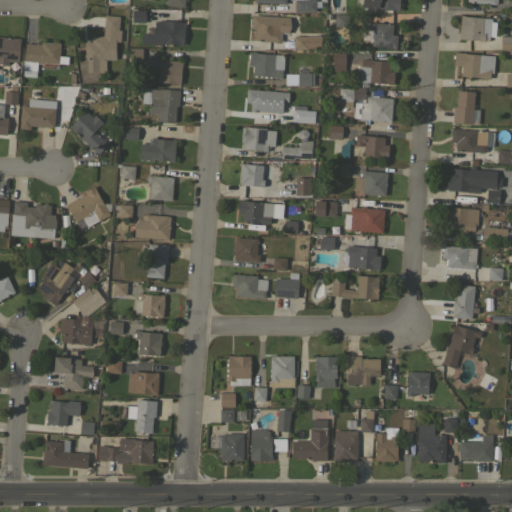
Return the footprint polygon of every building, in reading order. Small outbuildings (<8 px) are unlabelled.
[(315,0),(315,11),(294,11),(294,0),(315,0)] [(398,0),(398,11),(394,11),(395,10),(377,9),(359,8),(360,6),(362,6),(362,5),(355,4),(355,0),(398,0)] [(144,10),(144,22),(131,22),(131,10),(144,10)] [(290,17),(288,36),(320,35),(320,47),(307,48),(307,49),(267,49),(267,41),(253,40),(254,29),(250,29),(251,14),(290,17)] [(348,14),(348,26),(334,26),(334,14),(348,14)] [(490,35),(489,35),(488,40),(484,40),(484,41),(478,41),(478,40),(457,38),(458,32),(459,32),(460,15),(463,15),(463,16),(488,18),(488,14),(498,15),(498,21),(491,21),(490,35)] [(84,42),(91,41),(91,36),(102,36),(104,15),(119,16),(118,30),(120,30),(119,42),(115,41),(115,60),(105,60),(105,71),(92,71),(92,73),(89,73),(89,72),(85,72),(84,42)] [(185,22),(184,28),(183,28),(182,45),(171,44),(171,46),(166,46),(166,43),(161,43),(161,45),(141,44),(141,42),(140,42),(141,35),(142,35),(142,33),(153,34),(154,21),(159,21),(159,20),(163,20),(163,21),(185,22)] [(392,24),(391,35),(397,35),(396,47),(371,45),(372,30),(363,29),(363,28),(361,28),(362,23),(363,23),(363,22),(392,24)] [(0,36),(20,38),(20,42),(19,41),(17,62),(8,61),(7,64),(0,64),(0,36)] [(511,36),(511,49),(500,49),(500,36),(511,36)] [(41,44),(41,42),(60,43),(59,56),(68,56),(67,64),(50,62),(49,67),(44,67),(44,62),(43,62),(43,63),(37,63),(36,71),(22,70),(23,60),(25,43),(41,44)] [(142,48),(141,67),(129,67),(129,62),(128,62),(128,48),(142,48)] [(345,51),(345,70),(332,70),(332,51),(345,51)] [(256,52),(256,53),(280,55),(283,57),(283,71),(281,71),(281,72),(283,73),(283,75),(281,75),(281,78),(268,77),(268,76),(252,75),(252,65),(248,65),(248,58),(247,58),(248,55),(249,55),(249,52),(256,52)] [(465,53),(494,56),(492,73),(489,73),(489,79),(477,78),(477,77),(460,76),(461,66),(453,65),(453,58),(452,58),(452,55),(454,55),(454,52),(465,53)] [(158,67),(155,67),(156,58),(161,59),(182,61),(181,67),(180,67),(179,84),(175,84),(175,83),(157,82),(158,67)] [(371,60),(389,62),(389,71),(393,72),(392,84),(386,84),(386,83),(358,82),(359,65),(360,65),(360,64),(358,64),(359,61),(361,61),(361,59),(371,60)] [(313,72),(313,86),(310,86),(297,86),(297,85),(285,85),(284,74),(297,73),(313,72)] [(338,88),(352,88),(352,87),(364,87),(364,99),(352,99),(352,101),(352,108),(339,108),(339,101),(338,101),(338,88)] [(28,97),(29,88),(38,88),(37,97),(28,97)] [(179,90),(178,106),(175,106),(174,122),(157,121),(158,113),(149,113),(149,103),(142,103),(142,88),(179,90)] [(288,92),(287,102),(282,101),(281,113),(250,111),(250,103),(245,102),(246,89),(270,91),(288,92)] [(471,124),(451,122),(453,106),(455,106),(456,90),(474,91),(471,124)] [(4,91),(17,91),(16,104),(3,103),(4,91)] [(359,119),(359,118),(353,118),(354,102),(366,103),(366,96),(392,98),(390,121),(359,119)] [(20,105),(27,106),(28,98),(55,100),(53,127),(30,125),(29,129),(19,129),(20,105)] [(292,109),(306,110),(306,111),(308,111),(308,115),(305,114),(305,118),(308,118),(308,122),(305,122),(291,121),(292,109)] [(92,117),(94,115),(102,122),(94,131),(107,144),(97,154),(68,127),(84,110),(92,117)] [(342,126),(341,138),(328,137),(324,136),(324,133),(328,133),(329,125),(342,126)] [(137,127),(136,140),(124,139),(125,126),(137,127)] [(247,126),(247,127),(265,128),(265,130),(275,130),(274,146),(269,146),(269,148),(267,148),(267,151),(241,149),(242,142),(240,142),(241,127),(243,127),(243,126),(247,126)] [(311,140),(310,159),(293,158),(293,159),(280,158),(281,146),(298,147),(298,139),(300,139),(297,136),(297,131),(301,128),(305,129),(307,133),(307,137),(304,140),(311,140)] [(476,130),(493,131),(492,146),(484,146),(484,147),(486,147),(486,151),(484,151),(484,152),(455,150),(455,142),(450,142),(451,128),(476,130)] [(365,135),(365,136),(383,137),(383,144),(388,145),(387,158),(363,156),(364,142),(362,142),(362,146),(354,145),(354,141),(355,141),(355,140),(353,140),(353,136),(355,136),(355,134),(365,135)] [(148,143),(148,139),(151,139),(151,138),(170,140),(170,139),(175,139),(173,161),(152,160),(138,159),(140,143),(148,143)] [(349,143),(348,159),(339,158),(340,145),(344,142),(347,139),(351,139),(353,143),(349,143)] [(509,143),(510,143),(510,141),(511,141),(511,161),(510,161),(509,164),(496,162),(497,150),(508,151),(509,143)] [(334,162),(348,163),(347,175),(333,174),(334,162)] [(240,163),(270,165),(268,188),(262,187),(262,186),(244,184),(244,185),(239,185),(239,182),(240,163)] [(133,178),(120,178),(120,165),(134,166),(133,178)] [(447,184),(448,167),(483,169),(482,186),(477,186),(476,192),(446,190),(447,184)] [(354,176),(360,177),(360,176),(359,176),(359,172),(360,173),(360,170),(386,172),(384,195),(362,193),(362,190),(353,189),(354,176)] [(170,177),(173,177),(171,200),(148,198),(149,183),(146,183),(147,175),(170,177)] [(290,184),(289,196),(276,195),(277,183),(290,184)] [(76,197),(77,199),(86,194),(84,191),(93,186),(96,190),(95,190),(109,214),(87,226),(81,217),(75,221),(65,204),(76,197)] [(499,190),(498,202),(485,201),(486,189),(499,190)] [(0,198),(8,199),(6,225),(0,224),(0,198)] [(238,200),(243,200),(273,203),(272,217),(270,217),(269,223),(241,221),(242,213),(237,213),(238,200)] [(335,216),(313,215),(314,200),(335,201),(335,216)] [(9,235),(11,213),(12,213),(13,201),(26,202),(26,206),(34,207),(34,204),(50,205),(49,214),(53,214),(55,221),(55,228),(54,228),(53,238),(9,235)] [(476,227),(474,226),(473,230),(464,229),(464,228),(449,227),(448,230),(444,229),(446,206),(450,206),(466,207),(466,203),(468,203),(468,205),(470,206),(470,203),(474,204),(474,208),(477,209),(476,227)] [(131,205),(130,217),(117,216),(117,209),(113,209),(114,204),(118,205),(118,204),(131,205)] [(381,209),(383,210),(381,232),(349,230),(350,214),(349,214),(349,213),(348,213),(348,210),(349,211),(349,206),(359,207),(360,206),(364,206),(365,208),(381,209)] [(169,216),(168,239),(133,236),(134,224),(135,224),(135,220),(137,220),(137,219),(141,219),(141,215),(144,215),(144,214),(169,216)] [(297,221),(296,233),(282,232),(284,220),(297,221)] [(506,228),(506,232),(508,232),(508,231),(510,231),(510,227),(511,227),(511,238),(509,238),(509,239),(506,239),(505,241),(494,240),(494,241),(481,240),(482,226),(506,228)] [(333,236),(332,249),(319,248),(320,245),(314,244),(315,238),(320,239),(320,235),(333,236)] [(257,238),(256,254),(259,254),(258,262),(235,260),(233,259),(235,237),(257,238)] [(167,245),(166,262),(164,261),(162,278),(145,276),(148,243),(167,245)] [(357,246),(375,248),(375,255),(379,255),(378,269),(371,269),(371,268),(340,266),(341,251),(346,251),(346,250),(344,250),(344,247),(347,247),(347,245),(357,246)] [(476,248),(474,264),(476,265),(476,267),(474,267),(474,269),(445,266),(446,258),(441,258),(442,245),(476,248)] [(286,258),(285,270),(271,269),(272,256),(286,258)] [(53,258),(62,264),(64,262),(77,271),(65,289),(67,290),(65,292),(63,291),(60,295),(61,296),(60,298),(59,297),(56,301),(57,301),(55,304),(43,296),(45,295),(36,288),(44,278),(41,276),(53,258)] [(500,280),(487,279),(488,266),(502,268),(500,278),(500,280)] [(88,271),(95,280),(84,288),(77,278),(88,271)] [(256,275),(256,278),(267,279),(266,292),(265,292),(264,298),(235,296),(236,288),(231,287),(232,274),(256,275)] [(0,278),(6,275),(14,292),(0,298),(0,278)] [(331,276),(344,277),(343,288),(352,289),(352,290),(355,290),(356,275),(378,277),(377,291),(375,291),(374,299),(355,297),(355,298),(352,298),(340,297),(340,296),(330,295),(331,276)] [(298,279),(296,298),(273,296),(274,278),(298,279)] [(126,282),(125,295),(112,294),(113,281),(126,282)] [(470,318),(451,316),(452,300),(455,300),(457,284),(473,286),(470,318)] [(71,301),(87,288),(89,289),(93,286),(104,301),(86,316),(83,315),(79,310),(71,301)] [(132,299),(138,299),(137,298),(137,296),(138,296),(139,293),(142,293),(159,295),(159,294),(163,294),(163,297),(163,301),(164,301),(163,314),(162,314),(162,316),(156,316),(156,317),(154,317),(154,315),(150,315),(150,316),(148,316),(148,315),(147,315),(146,316),(144,316),(144,315),(140,314),(140,313),(131,312),(132,299)] [(92,316),(92,323),(91,323),(90,344),(61,342),(62,332),(58,332),(59,317),(75,318),(75,315),(82,315),(83,315),(86,316),(92,316)] [(122,321),(121,334),(108,333),(109,320),(122,321)] [(453,324),(480,332),(478,338),(474,336),(471,347),(472,347),(470,354),(459,350),(454,368),(441,364),(453,324)] [(138,338),(134,338),(134,336),(133,336),(133,333),(135,333),(135,330),(139,330),(139,331),(161,333),(160,339),(160,341),(161,341),(161,346),(159,346),(159,350),(160,350),(160,352),(159,352),(159,355),(154,355),(154,356),(152,356),(152,355),(149,354),(149,355),(147,355),(147,354),(137,353),(138,338)] [(227,355),(250,355),(250,359),(249,359),(249,385),(228,385),(228,381),(226,381),(227,355)] [(293,376),(294,376),(293,387),(270,386),(270,382),(269,382),(269,358),(270,358),(270,355),(293,356),(293,376)] [(360,355),(360,358),(379,358),(379,373),(380,373),(380,374),(379,374),(379,375),(369,375),(369,384),(361,384),(346,384),(346,355),(360,355)] [(54,356),(69,357),(69,358),(80,359),(80,365),(92,366),(92,377),(82,376),(81,389),(62,387),(63,373),(53,372),(54,356)] [(336,356),(336,361),(335,361),(335,378),(334,378),(334,387),(314,387),(314,376),(314,361),(314,356),(336,356)] [(121,360),(120,373),(105,372),(106,359),(121,360)] [(127,372),(133,373),(133,370),(138,371),(138,372),(153,372),(157,372),(157,375),(158,375),(157,395),(150,394),(150,393),(126,392),(127,372)] [(428,372),(428,378),(427,400),(420,400),(421,394),(420,394),(419,400),(412,399),(412,395),(405,395),(406,371),(409,371),(428,372)] [(296,384),(309,385),(308,398),(295,397),(296,384)] [(384,384),(396,385),(395,399),(383,398),(384,384)] [(253,386),(265,387),(264,401),(262,401),(262,404),(252,403),(253,386)] [(234,393),(233,406),(219,406),(219,392),(234,393)] [(136,399),(156,401),(155,417),(152,417),(151,433),(134,431),(136,399)] [(50,400),(67,401),(67,400),(79,401),(78,415),(66,414),(65,425),(46,424),(47,410),(49,410),(50,400)] [(219,409),(233,409),(233,421),(219,421),(219,409)] [(276,417),(277,417),(277,409),(290,410),(289,419),(288,431),(275,430),(276,417)] [(360,417),(365,417),(365,410),(373,410),(371,432),(359,431),(360,417)] [(402,418),(414,419),(413,432),(401,431),(402,418)] [(443,418),(456,418),(455,432),(443,431),(443,418)] [(309,441),(309,428),(310,428),(310,419),(326,419),(326,428),(327,428),(327,441),(326,441),(326,460),(311,460),(311,458),(291,458),(291,441),(309,441)] [(93,422),(92,434),(79,433),(80,421),(93,422)] [(433,423),(433,435),(444,435),(444,463),(434,463),(434,461),(416,460),(416,423),(433,423)] [(269,432),(269,435),(271,435),(271,440),(270,440),(270,455),(271,455),(271,460),(249,460),(249,430),(266,429),(269,432)] [(356,430),(356,435),(357,435),(357,458),(356,458),(356,461),(332,461),(332,453),(333,453),(333,438),(333,429),(356,430)] [(219,434),(225,434),(225,433),(242,433),(242,460),(219,460),(219,434)] [(396,433),(396,455),(397,455),(397,460),(394,460),(394,461),(390,460),(390,462),(383,462),(383,460),(374,460),(374,433),(396,433)] [(481,441),(481,434),(491,434),(491,441),(493,441),(493,447),(491,447),(491,461),(479,461),(479,463),(475,463),(475,460),(474,460),(474,459),(467,459),(467,458),(464,458),(464,459),(460,459),(460,458),(458,458),(458,441),(481,441)] [(132,438),(132,439),(152,441),(151,463),(130,461),(130,462),(127,462),(126,463),(115,463),(115,460),(106,460),(106,461),(97,460),(98,445),(107,445),(107,447),(118,448),(119,437),(132,438)] [(286,438),(286,451),(272,451),(272,438),(286,438)] [(67,442),(66,451),(87,453),(86,468),(47,465),(47,466),(41,465),(42,456),(43,456),(44,440),(67,442)]
